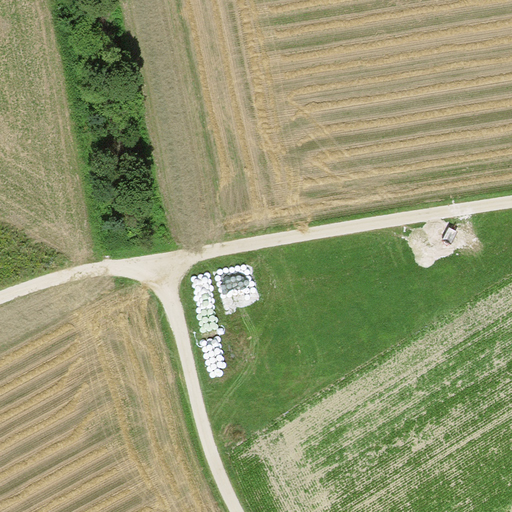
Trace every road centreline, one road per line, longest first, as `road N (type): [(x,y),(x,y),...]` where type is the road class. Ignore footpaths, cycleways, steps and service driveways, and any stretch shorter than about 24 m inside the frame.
road 1 (track): [(0,299),(90,276),(161,272),(200,256),(511,205)]
road 2 (track): [(232,511),(209,463),(145,196)]
